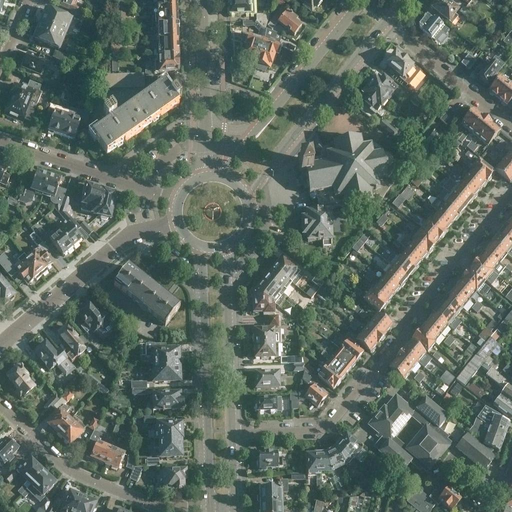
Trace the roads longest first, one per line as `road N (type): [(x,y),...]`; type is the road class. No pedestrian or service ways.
road 1 (residential): [(511,205),(334,419),(231,431)]
road 2 (tertiary): [(201,252),(211,509)]
road 3 (residential): [(211,509),(176,511),(93,481),(55,457),(0,399)]
road 4 (residential): [(0,345),(120,244),(176,231)]
road 5 (tertiary): [(260,179),(385,25)]
road 6 (residential): [(174,196),(0,136)]
road 7 (tertiary): [(231,431),(227,270)]
road 8 (residential): [(511,123),(385,25)]
road 9 (tertiary): [(364,0),(262,121)]
